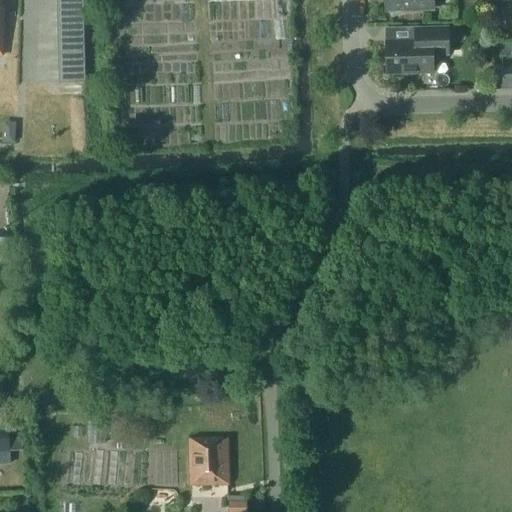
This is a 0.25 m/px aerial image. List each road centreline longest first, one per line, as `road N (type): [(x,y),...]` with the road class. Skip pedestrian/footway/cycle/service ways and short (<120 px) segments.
road 1 (residential): [(350,0),(353,81),(363,97),(394,108),(511,104)]
road 2 (unknown): [(345,180),(511,176)]
